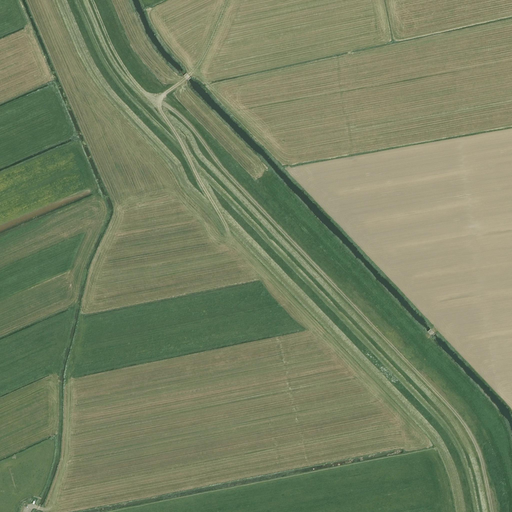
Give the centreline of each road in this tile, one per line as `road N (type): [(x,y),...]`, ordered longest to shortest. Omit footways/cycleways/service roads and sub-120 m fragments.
road 1 (track): [(91,0),(131,79),(190,126),(225,173),(461,421),(480,456),(491,511)]
road 2 (track): [(189,74),(158,105),(228,233)]
